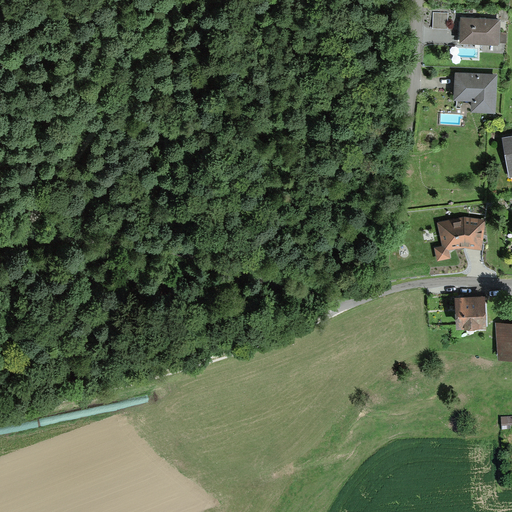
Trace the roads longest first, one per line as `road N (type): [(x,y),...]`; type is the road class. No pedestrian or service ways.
road 1 (residential): [(0,234),(158,246),(343,307),(413,284),(511,283)]
road 2 (track): [(343,307),(133,383),(0,413)]
road 3 (track): [(14,235),(187,0)]
road 4 (residential): [(415,0),(403,137)]
